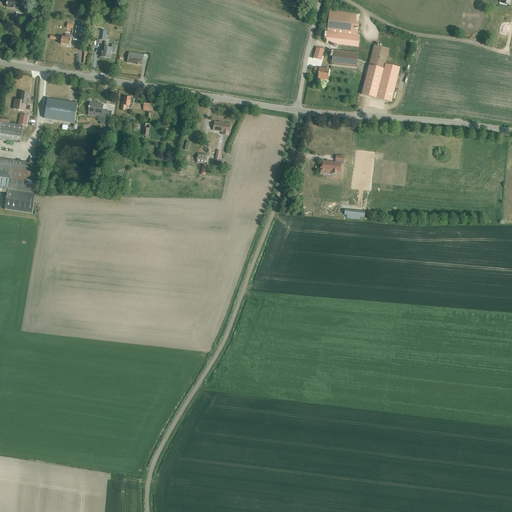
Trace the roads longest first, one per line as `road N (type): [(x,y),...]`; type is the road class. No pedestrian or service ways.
road 1 (unclassified): [(147,511),(150,471),(222,345),(281,190),(298,111)]
road 2 (tertiary): [(298,111),(0,62)]
road 3 (tertiary): [(511,131),(298,111)]
road 4 (residential): [(346,0),(409,32),(505,53)]
